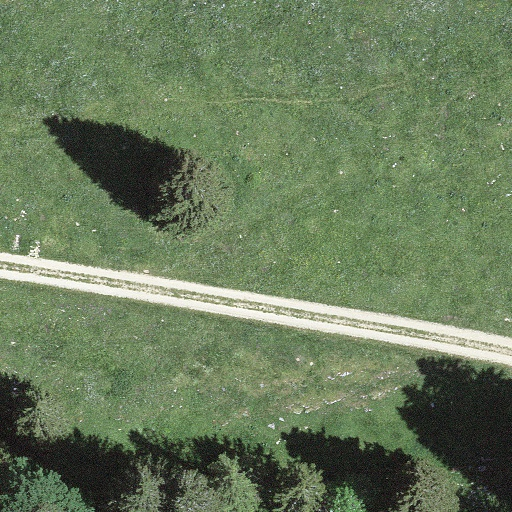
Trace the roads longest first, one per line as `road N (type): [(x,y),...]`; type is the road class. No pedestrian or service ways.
road 1 (track): [(0,270),(511,354)]
road 2 (track): [(168,295),(511,87)]
road 3 (track): [(0,120),(90,0)]
